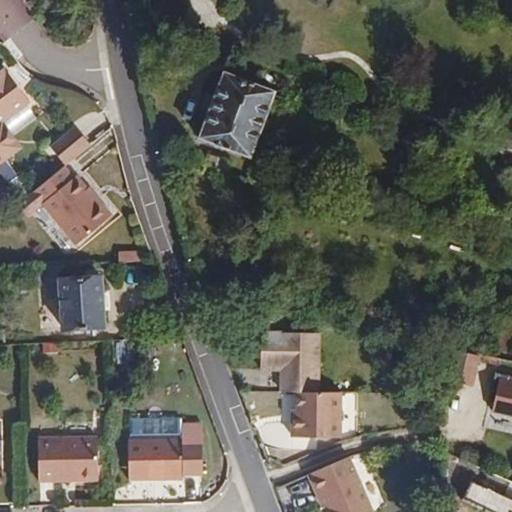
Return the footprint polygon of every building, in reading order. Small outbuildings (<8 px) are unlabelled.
[(0,168),(21,153),(2,127),(30,106),(7,73),(0,77),(0,168)] [(258,143),(274,99),(220,79),(193,149),(249,169),(258,143)] [(66,168),(90,147),(75,129),(51,150),(66,168)] [(115,218),(79,179),(76,182),(66,168),(34,195),(79,246),(115,218)] [(144,264),(144,254),(120,254),(121,265),(144,264)] [(60,274),(42,274),(41,321),(59,322),(60,274)] [(110,336),(107,283),(61,285),(63,339),(110,336)] [(314,392),(315,335),(258,333),(257,356),(257,370),(277,370),(277,392),(298,393),(314,392)] [(497,334),(492,355),(506,358),(511,337),(497,334)] [(470,388),(477,358),(457,354),(449,383),(470,388)] [(511,380),(496,377),(492,395),(497,396),(493,415),(511,419),(511,380)] [(299,410),(291,410),(291,419),(292,437),(342,436),(341,392),(314,392),(298,393),(299,410)] [(181,444),(181,425),(181,423),(127,425),(127,445),(181,444)] [(203,475),(201,424),(181,425),(181,444),(127,445),(127,483),(183,484),(183,475),(203,475)] [(99,485),(98,440),(38,440),(39,486),(99,485)] [(309,479),(323,511),(328,509),(328,511),(371,511),(349,461),(309,479)] [(511,511),(511,498),(464,477),(452,503),(471,511),(511,511)]
